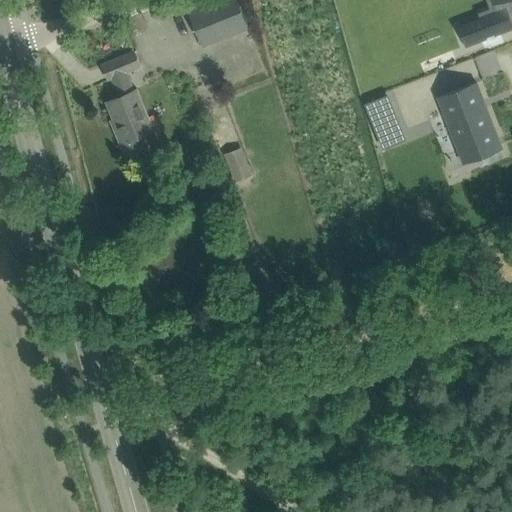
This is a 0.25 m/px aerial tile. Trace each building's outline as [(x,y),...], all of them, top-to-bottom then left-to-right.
[(215,0),(190,10),(203,44),(248,26),(237,0),(215,0)] [(479,16),(457,25),(458,26),(460,26),(467,45),(465,45),(466,47),(511,29),(511,25),(502,0),(491,0),(496,10),(479,16)] [(126,71),(140,65),(134,50),(102,63),(109,79),(112,77),(120,96),(106,101),(114,119),(117,118),(120,125),(114,128),(126,158),(148,148),(142,134),(154,129),(137,88),(134,90),(126,71)] [(476,82),(438,96),(459,150),(475,143),(480,155),(502,147),(476,82)] [(388,96),(367,105),(374,122),(395,114),(388,96)] [(249,160),(246,161),(240,144),(222,150),(231,179),(253,171),(249,160)] [(511,177),(436,196),(443,223),(511,206),(511,177)]
